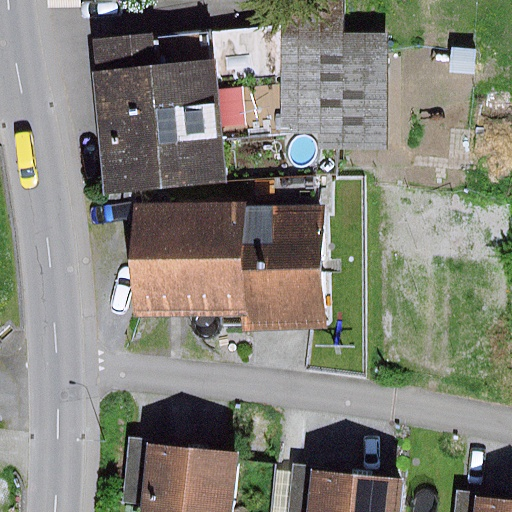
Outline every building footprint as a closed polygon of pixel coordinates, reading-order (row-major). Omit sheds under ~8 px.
[(288,0),(289,25),(289,131),(323,130),(323,149),(393,151),(396,34),(348,33),(349,0),(288,0)] [(289,25),(103,40),(119,192),(245,182),(238,138),(288,134),(289,131),(289,25)] [(258,203),(141,203),(143,313),(251,315),(250,330),(337,326),(334,206),(259,207),(258,203)] [(159,506),(168,444),(136,440),(128,501),(159,506)] [(248,511),(256,456),(168,444),(159,506),(158,511),(248,511)] [(323,511),(328,473),(299,470),(295,511),(323,511)] [(415,511),(419,481),(328,473),(323,511),(415,511)] [(492,511),(494,498),(462,495),(460,511),(492,511)] [(511,511),(511,499),(494,498),(492,511),(511,511)]
